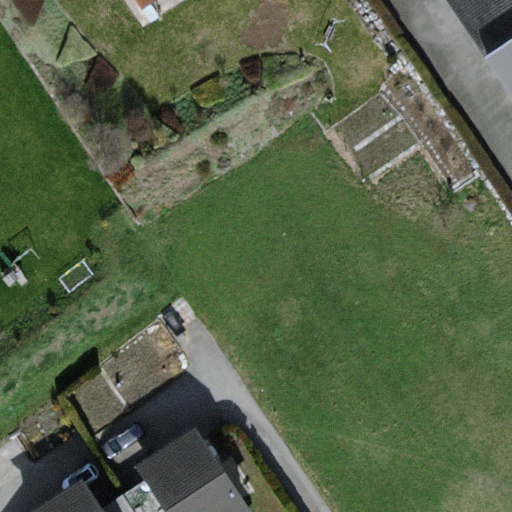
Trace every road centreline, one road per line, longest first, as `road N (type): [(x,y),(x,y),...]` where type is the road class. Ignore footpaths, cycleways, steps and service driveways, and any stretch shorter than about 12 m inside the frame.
road 1 (unknown): [(190,337),(300,511)]
road 2 (unknown): [(414,13),(511,161)]
